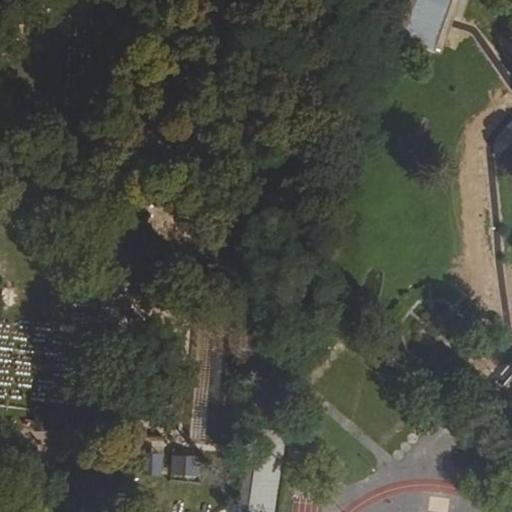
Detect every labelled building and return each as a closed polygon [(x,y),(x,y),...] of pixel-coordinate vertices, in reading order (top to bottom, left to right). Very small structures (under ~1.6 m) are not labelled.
[(413,0),(409,48),(447,52),(451,0),(413,0)] [(212,409),(215,378),(200,377),(197,407),(212,409)] [(254,511),(282,511),(297,426),(269,421),(254,511)] [(139,473),(159,474),(159,452),(139,451),(139,473)] [(170,453),(170,476),(199,476),(199,453),(170,453)] [(345,464),(329,462),(328,484),(343,486),(345,464)] [(65,468),(46,478),(57,500),(76,490),(65,468)] [(200,511),(201,496),(160,496),(160,502),(145,503),(144,511),(200,511)]
